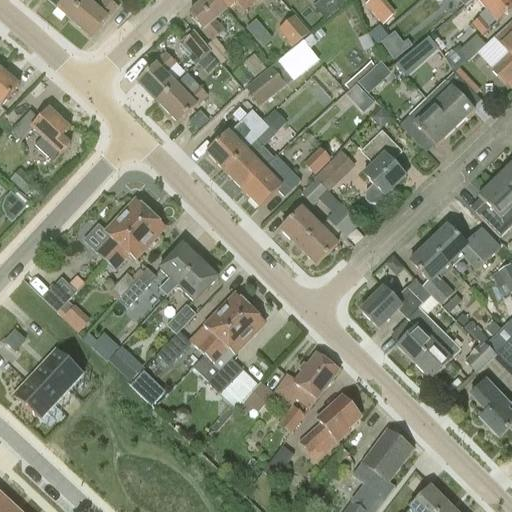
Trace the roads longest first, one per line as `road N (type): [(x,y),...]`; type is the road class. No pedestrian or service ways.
road 1 (residential): [(504,511),(310,312)]
road 2 (residential): [(310,312),(511,123)]
road 3 (residential): [(310,312),(132,134)]
road 4 (residential): [(0,274),(132,134)]
road 5 (residential): [(85,90),(178,0)]
